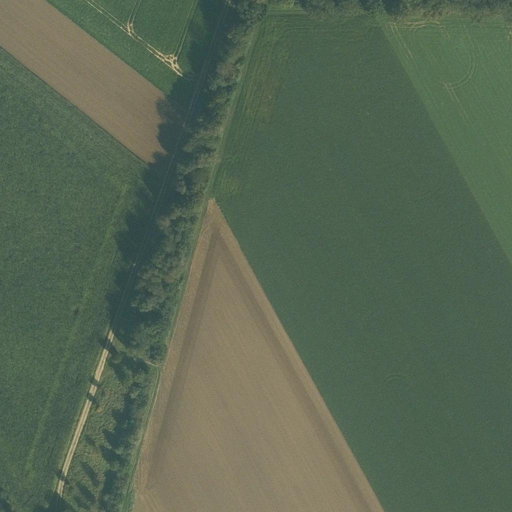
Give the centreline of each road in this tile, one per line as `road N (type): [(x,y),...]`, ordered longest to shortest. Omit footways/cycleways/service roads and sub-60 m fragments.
road 1 (track): [(57,511),(83,413),(230,0)]
road 2 (track): [(266,0),(125,511)]
road 3 (track): [(227,7),(261,14),(511,10)]
